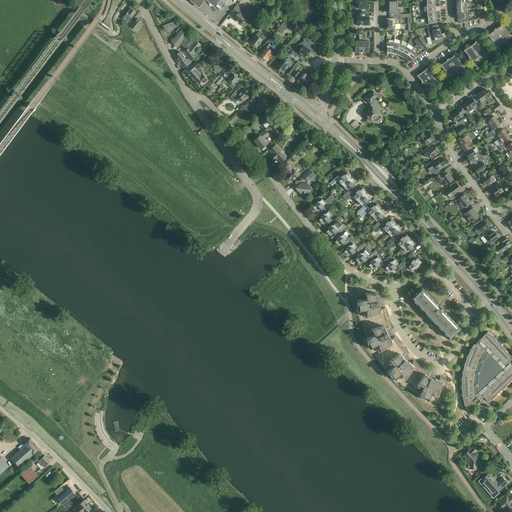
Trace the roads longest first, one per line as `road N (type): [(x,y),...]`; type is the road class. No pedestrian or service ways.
road 1 (unclassified): [(216,256),(258,203),(189,94)]
road 2 (residential): [(472,310),(451,356),(428,359),(396,322),(395,286)]
road 3 (residential): [(292,205),(227,123),(189,94)]
road 4 (unclassified): [(109,511),(0,407)]
road 5 (residential): [(432,274),(426,246),(349,166)]
road 6 (residential): [(292,205),(348,270),(395,286)]
